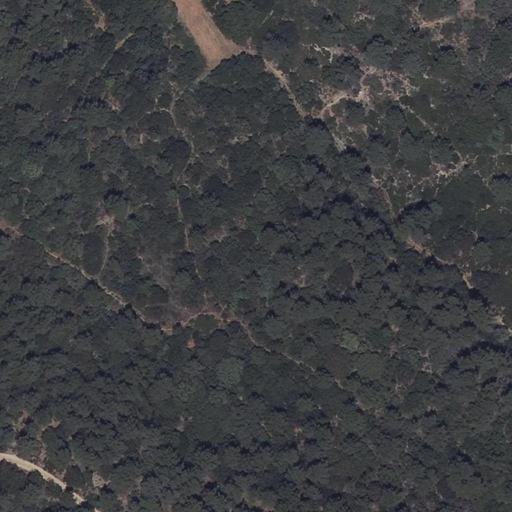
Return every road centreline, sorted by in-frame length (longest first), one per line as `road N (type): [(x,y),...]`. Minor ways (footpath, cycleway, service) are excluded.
road 1 (track): [(321,107),(313,116),(294,104),(285,75),(235,40),(179,95),(170,112),(198,157),(178,182),(176,203),(207,302),(170,328),(156,327),(0,218)]
road 2 (track): [(313,116),(383,190),(401,230),(511,333)]
road 3 (track): [(321,107),(423,26),(478,0)]
